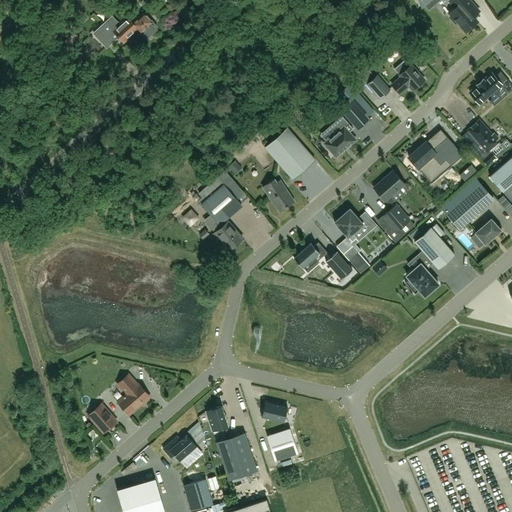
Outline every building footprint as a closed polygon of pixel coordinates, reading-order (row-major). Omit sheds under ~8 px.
[(106,0),(114,9),(123,0),(106,0)] [(479,11),(469,0),(450,0),(449,1),(455,8),(449,13),(451,15),(449,17),(455,23),(457,22),(465,32),(477,21),(473,16),(479,11)] [(129,25),(135,32),(138,29),(146,38),(156,29),(156,26),(144,13),(139,18),(137,17),(132,22),(127,17),(122,21),(127,27),(129,25)] [(127,27),(122,21),(119,24),(112,16),(94,33),(103,43),(109,38),(108,37),(114,32),(123,42),(135,32),(129,25),(127,27)] [(392,85),(399,94),(405,88),(404,87),(407,85),(412,90),(424,80),(411,64),(399,75),(401,77),(392,85)] [(366,67),(359,74),(367,83),(366,84),(379,99),(390,89),(377,74),(374,77),(366,67)] [(477,85),(469,92),(472,95),(471,95),(477,102),(477,101),(480,104),(487,97),(489,100),(489,101),(490,102),(491,102),(494,105),(511,89),(511,86),(509,84),(510,83),(500,72),(495,76),(491,72),(484,79),(483,78),(476,84),(477,85)] [(337,107),(358,130),(370,119),(368,116),(374,110),(349,83),(336,94),(343,102),(337,107)] [(355,140),(349,132),(353,129),(342,116),(335,122),(341,128),(324,143),(328,148),(327,149),(333,156),(334,154),(336,157),(355,140)] [(468,130),(461,136),(481,158),(485,154),(486,156),(489,154),(487,152),(498,142),(497,140),(498,139),(493,133),(492,134),(479,120),(468,130)] [(265,147),(291,178),(314,158),(288,127),(265,147)] [(426,142),(408,157),(418,168),(431,183),(451,166),(463,155),(447,137),(440,129),(426,142)] [(492,151),(489,154),(486,156),(485,154),(481,158),(487,165),(496,157),(492,151)] [(511,156),(489,176),(502,191),(511,182),(511,156)] [(476,170),(471,164),(459,175),(464,181),(476,170)] [(381,181),(374,188),(385,200),(389,204),(394,201),(390,196),(404,183),(393,171),(385,177),(386,178),(382,181),(381,181)] [(326,181),(332,176),(328,172),(322,178),(326,181)] [(279,211),(294,201),(279,180),(276,182),(274,179),(262,187),(279,211)] [(210,215),(218,224),(221,227),(213,233),(219,240),(220,239),(229,250),(243,238),(225,218),(241,204),(223,184),(201,203),(210,215)] [(488,204),(474,189),(446,214),(459,229),(488,204)] [(511,202),(505,196),(501,200),(511,210),(511,202)] [(395,205),(383,216),(390,225),(384,230),(395,242),(415,225),(396,204),(395,205)] [(356,237),(352,233),(362,224),(363,224),(362,223),(350,209),(349,208),(349,209),(335,221),(334,222),(335,222),(347,236),(348,237),(352,241),(356,237)] [(218,224),(210,215),(205,220),(213,229),(218,224)] [(502,228),(492,218),(476,232),(485,243),(502,228)] [(438,268),(454,254),(431,227),(414,242),(438,268)] [(205,230),(200,235),(203,238),(208,233),(205,230)] [(294,257),(293,257),(302,267),(303,267),(319,252),(322,256),(327,252),(318,242),(314,246),(311,242),(310,242),(311,242),(294,257)] [(381,247),(384,253),(391,249),(389,243),(381,247)] [(352,268),(352,269),(337,251),(336,251),(325,260),(326,261),(341,278),(352,269),(352,268)] [(369,265),(358,252),(358,251),(357,252),(349,259),(348,259),(349,260),(360,272),(360,273),(361,273),(361,272),(369,266),(370,265),(369,264),(369,265)] [(383,261),(375,268),(379,274),(388,266),(383,261)] [(421,264),(420,263),(419,264),(407,275),(407,274),(406,275),(407,276),(409,278),(405,282),(415,293),(419,290),(424,295),(423,295),(424,296),(425,295),(437,284),(437,285),(438,284),(437,283),(421,264)] [(139,384),(138,385),(128,374),(117,384),(126,395),(125,395),(123,396),(124,397),(118,402),(129,414),(149,396),(139,384)] [(287,406),(265,401),(261,417),(284,422),(287,406)] [(116,421),(101,403),(88,415),(103,433),(116,421)] [(227,425),(221,406),(206,411),(212,430),(227,425)] [(297,453),(289,428),(267,436),(275,460),(297,453)] [(257,471),(245,432),(216,442),(228,480),(257,471)] [(163,448),(171,458),(175,454),(180,460),(196,446),(186,434),(180,440),(179,438),(177,436),(172,440),(163,448)] [(164,511),(155,478),(116,489),(122,511),(164,511)] [(205,479),(183,485),(190,509),(212,502),(205,479)] [(270,511),(267,500),(226,511),(270,511)]
